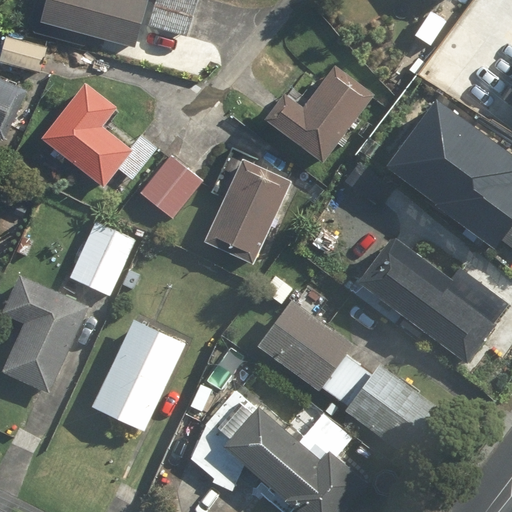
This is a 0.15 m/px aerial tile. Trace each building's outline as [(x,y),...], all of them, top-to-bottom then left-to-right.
[(45,0),(40,18),(134,45),(147,0),(45,0)] [(200,0),(160,0),(156,23),(193,31),(200,0)] [(454,10),(436,0),(435,0),(418,32),(436,42),(454,10)] [(0,55),(0,60),(40,71),(46,46),(6,35),(0,55)] [(476,97),(511,120),(511,46),(509,45),(476,97)] [(265,116),(323,161),(376,93),(335,62),(304,105),(285,90),(265,116)] [(0,136),(4,138),(27,88),(0,75),(0,136)] [(41,137),(104,185),(134,148),(102,124),(117,105),(85,80),(41,137)] [(472,98),(463,92),(458,98),(476,110),(484,115),(489,107),(472,97),(472,98)] [(442,191),(511,245),(511,133),(476,110),(465,125),(477,134),(474,137),(479,141),(442,191)] [(141,191),(173,217),(203,179),(171,154),(141,191)] [(205,238),(254,261),(292,180),(244,157),(205,238)] [(2,183),(18,191),(24,178),(8,171),(2,183)] [(22,192),(34,197),(39,185),(27,180),(22,192)] [(457,211),(447,203),(439,214),(449,222),(457,211)] [(70,277),(110,295),(136,238),(96,220),(70,277)] [(358,279),(468,362),(497,323),(448,286),(454,278),(393,232),(358,279)] [(16,251),(26,255),(34,240),(23,235),(16,251)] [(123,283),(134,288),(141,274),(129,268),(123,283)] [(2,370),(48,392),(89,305),(20,273),(2,312),(24,322),(2,370)] [(257,344),(319,390),(355,342),(292,296),(257,344)] [(92,406),(144,431),(186,342),(133,318),(92,406)] [(443,410),(379,362),(345,407),(410,455),(443,410)] [(329,450),(321,459),(258,404),(257,407),(234,388),(205,423),(191,457),(215,478),(214,481),(231,490),(244,463),(286,498),(285,499),(299,511),(341,511),(367,482),(329,450)]
